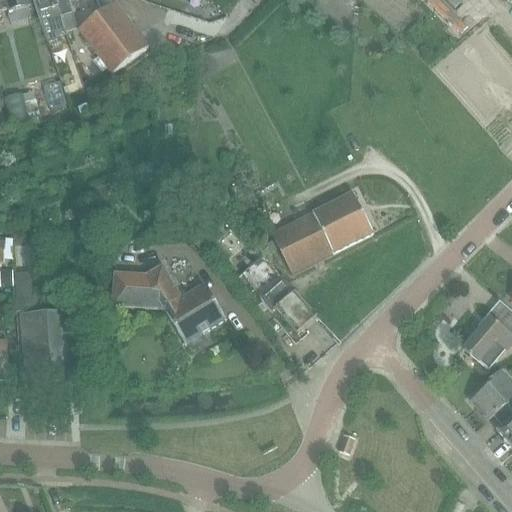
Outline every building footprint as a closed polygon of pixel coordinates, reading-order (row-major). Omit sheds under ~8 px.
[(27,0),(0,0),(0,15),(10,13),(13,25),(31,20),(29,11),(31,10),(27,0)] [(33,0),(33,1),(73,117),(93,111),(67,33),(55,0),(33,0)] [(149,49),(139,35),(115,4),(112,0),(55,0),(67,33),(78,29),(69,2),(71,1),(72,0),(83,0),(84,2),(87,0),(96,0),(103,13),(79,31),(113,76),(149,49)] [(464,0),(446,0),(456,9),(464,0)] [(293,276),(375,235),(354,195),(273,236),(293,276)] [(239,235),(255,249),(264,239),(248,225),(239,235)] [(5,231),(1,251),(27,257),(31,237),(5,231)] [(298,337),(318,320),(264,259),(242,277),(273,315),(277,312),(298,337)] [(146,278),(116,276),(114,309),(166,312),(186,346),(226,322),(205,287),(183,301),(163,268),(146,278)] [(82,271),(49,270),(48,285),(82,287),(82,271)] [(74,314),(39,316),(36,275),(15,276),(17,315),(24,314),(24,318),(22,318),(27,386),(66,383),(65,375),(83,373),(82,358),(77,358),(74,314)] [(490,321),(464,351),(479,364),(489,372),(507,351),(507,352),(511,345),(511,312),(500,303),(487,318),(490,321)] [(0,383),(10,383),(8,345),(0,345),(0,383)] [(488,423),(494,417),(503,428),(511,420),(511,387),(501,374),(483,390),(485,392),(472,404),(488,423)] [(511,450),(511,420),(503,428),(497,434),(511,450)] [(349,457),(355,442),(345,438),(339,453),(349,457)]
